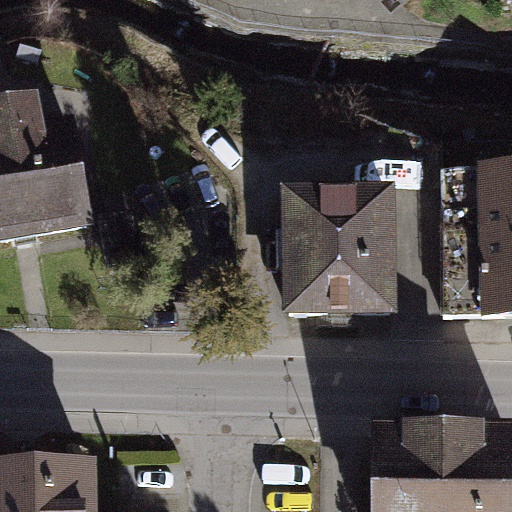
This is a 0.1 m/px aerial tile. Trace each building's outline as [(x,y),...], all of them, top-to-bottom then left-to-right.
[(31,103),(0,108),(0,252),(30,248),(92,238),(75,133),(37,139),(31,103)] [(511,191),(447,192),(448,320),(511,319),(511,191)] [(396,203),(282,204),(283,327),(397,325),(396,203)] [(130,218),(100,223),(108,274),(138,270),(130,218)] [(511,511),(511,444),(373,443),(372,511),(511,511)] [(95,511),(95,478),(0,480),(0,511),(95,511)]
